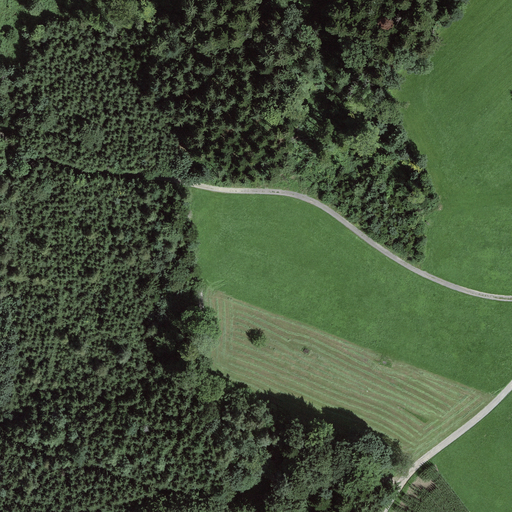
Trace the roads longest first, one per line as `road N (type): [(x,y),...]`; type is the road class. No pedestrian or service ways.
road 1 (track): [(511,299),(412,273),(313,196),(101,170),(29,152),(0,133)]
road 2 (track): [(511,383),(417,463),(383,511)]
